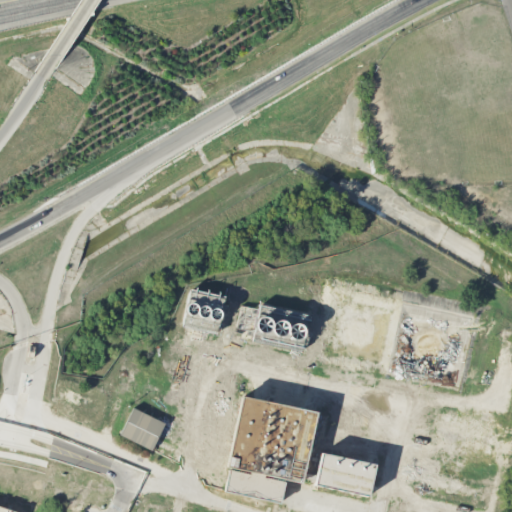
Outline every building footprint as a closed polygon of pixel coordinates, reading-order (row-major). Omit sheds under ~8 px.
[(218,334),(224,296),(195,292),(194,302),(185,301),(181,329),(218,334)] [(303,349),(308,314),(264,307),(264,309),(239,306),(237,321),(234,321),(231,338),(303,349)] [(346,334),(363,345),(374,328),(357,317),(346,334)] [(432,330),(413,341),(425,362),(444,352),(432,330)] [(319,450),(373,461),(367,493),(313,481),(313,480),(299,477),(299,479),(262,472),(261,475),(283,480),(278,501),(222,489),(227,468),(248,472),(248,469),(225,464),(240,393),(315,409),(301,471),(314,474),(319,450)] [(132,406),(120,433),(151,449),(164,422),(132,406)] [(502,421),(504,412),(472,406),(470,414),(502,421)] [(463,419),(440,414),(439,419),(462,424),(463,419)] [(489,430),(490,425),(467,420),(466,425),(489,430)] [(439,422),(437,427),(461,433),(462,427),(439,422)] [(494,464),(506,467),(511,437),(511,426),(503,424),(494,464)] [(492,426),(497,427),(490,460),(485,459),(492,426)] [(465,428),(464,433),(487,438),(488,433),(465,428)] [(436,435),(459,440),(458,446),(435,441),(436,435)] [(462,441),(461,446),(484,452),(485,446),(462,441)] [(467,465),(462,464),(460,471),(448,468),(451,457),(429,452),(431,443),(464,450),(463,457),(469,458),(467,465)] [(423,460),(421,470),(439,474),(442,464),(423,460)] [(426,476),(450,481),(449,487),(425,482),(426,476)] [(453,482),(452,488),(475,493),(476,487),(453,482)]
